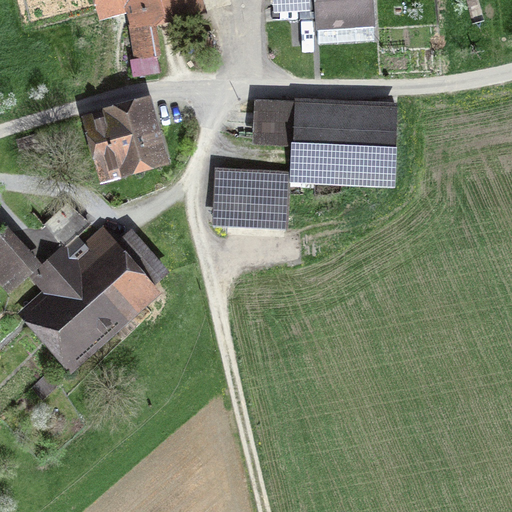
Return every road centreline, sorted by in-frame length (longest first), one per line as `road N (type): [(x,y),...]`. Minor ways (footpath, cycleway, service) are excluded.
road 1 (unclassified): [(0,131),(142,89),(392,88),(511,70)]
road 2 (track): [(208,272),(265,511)]
